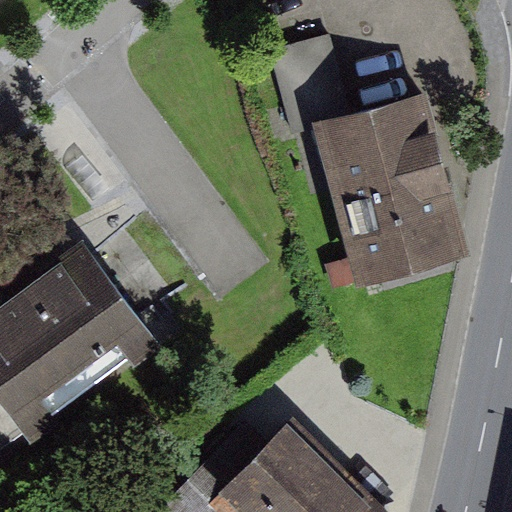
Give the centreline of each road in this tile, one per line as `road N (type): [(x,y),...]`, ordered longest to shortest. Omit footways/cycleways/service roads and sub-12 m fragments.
road 1 (primary): [(467,511),(511,287)]
road 2 (residential): [(125,0),(0,106)]
